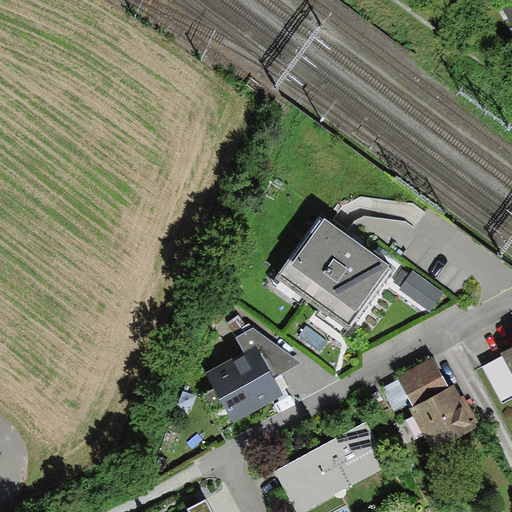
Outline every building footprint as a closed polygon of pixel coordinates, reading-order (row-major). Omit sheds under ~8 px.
[(511,0),(507,0),(499,5),(511,28),(511,26),(511,0)] [(356,242),(323,218),(277,278),(349,331),(393,266),(356,242)] [(402,271),(394,283),(401,288),(398,292),(430,315),(444,296),(413,273),(410,276),(402,271)] [(272,375),(274,379),(301,363),(253,328),(236,337),(244,352),(256,346),(272,375)] [(272,375),(256,346),(244,352),(206,374),(234,423),(284,396),(274,379),(272,375)] [(511,350),(501,357),(502,359),(485,368),(504,404),(511,400),(511,350)] [(398,379),(411,403),(413,407),(409,410),(434,453),(477,429),(474,424),(478,422),(464,397),(461,399),(454,387),(448,390),(430,359),(397,377),(398,379)] [(411,403),(398,379),(383,388),(395,411),(411,403)] [(307,456),(276,473),(298,511),(304,511),(389,465),(366,423),(307,456)] [(216,511),(206,493),(187,503),(192,511),(189,511),(216,511)]
